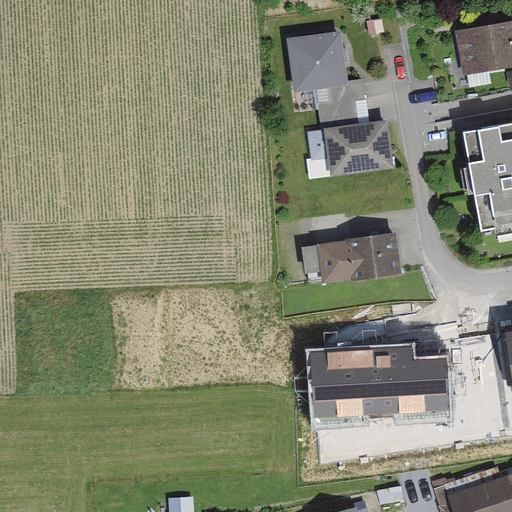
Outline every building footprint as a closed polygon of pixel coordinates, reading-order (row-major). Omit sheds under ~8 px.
[(511,18),(454,28),(462,75),(511,66),(511,18)] [(343,29),(289,37),(296,92),(351,84),(343,29)] [(386,112),(321,123),(330,178),(395,168),(386,112)] [(511,119),(463,129),(483,229),(511,222),(511,119)] [(397,232),(316,243),(321,285),(402,274),(397,232)] [(511,357),(511,307),(493,316),(511,357)] [(444,446),(508,428),(499,394),(435,411),(444,446)] [(511,511),(511,462),(443,486),(452,511),(511,511)] [(199,511),(198,496),(172,497),(174,511),(199,511)]
